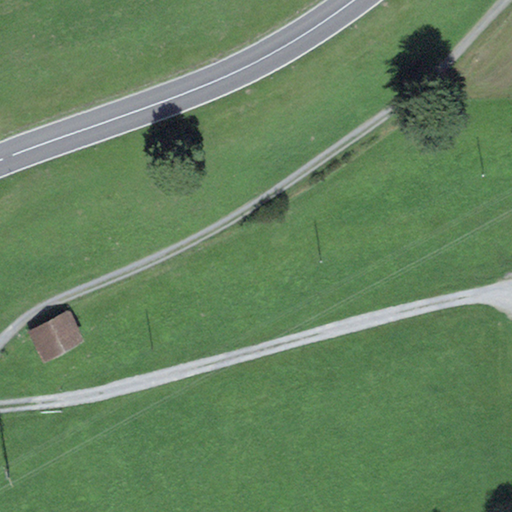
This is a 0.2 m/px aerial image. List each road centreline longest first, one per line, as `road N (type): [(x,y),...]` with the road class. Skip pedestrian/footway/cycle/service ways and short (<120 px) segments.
road 1 (track): [(0,343),(31,312),(209,228),(430,78),(506,0)]
road 2 (track): [(0,408),(132,389),(511,288)]
road 3 (secondary): [(356,0),(266,58),(187,95),(0,166)]
